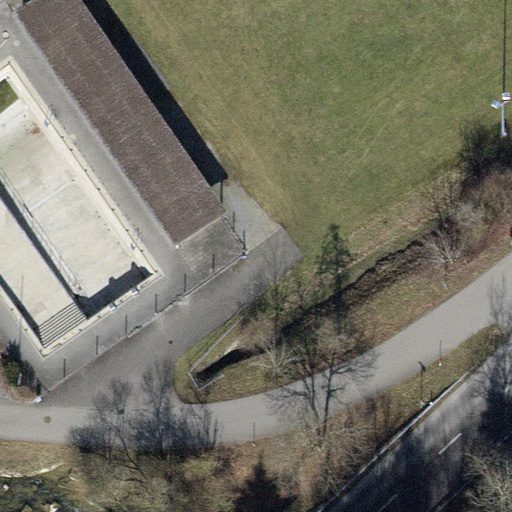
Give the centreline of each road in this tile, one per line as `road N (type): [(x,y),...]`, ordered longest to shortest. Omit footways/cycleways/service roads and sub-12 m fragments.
road 1 (track): [(489,295),(334,395),(191,428),(0,419)]
road 2 (secondary): [(511,388),(383,511)]
